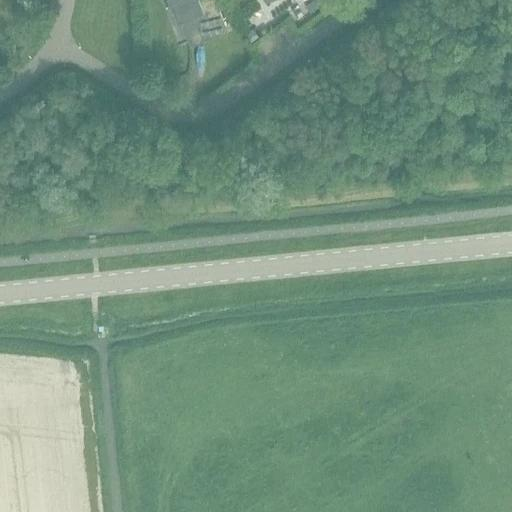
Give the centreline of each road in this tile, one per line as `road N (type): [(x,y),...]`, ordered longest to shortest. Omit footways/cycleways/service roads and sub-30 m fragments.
road 1 (tertiary): [(511,243),(0,293)]
road 2 (residential): [(54,45),(166,112),(192,117),(213,110),(364,0)]
